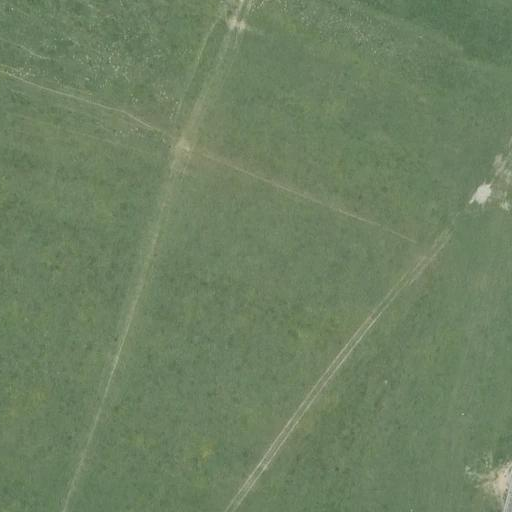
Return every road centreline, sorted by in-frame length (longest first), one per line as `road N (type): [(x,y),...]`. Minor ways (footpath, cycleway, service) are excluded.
road 1 (track): [(57,511),(245,0)]
road 2 (track): [(433,511),(511,178)]
